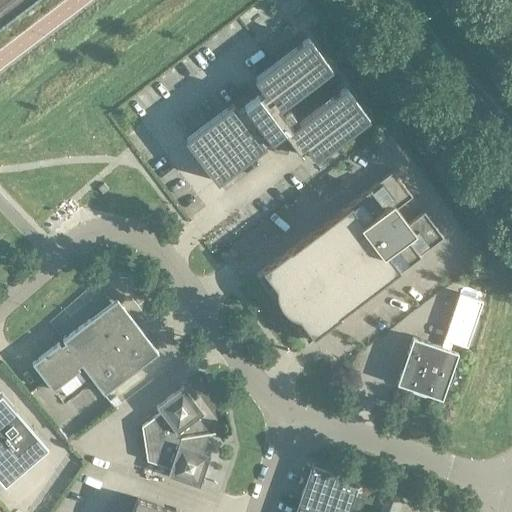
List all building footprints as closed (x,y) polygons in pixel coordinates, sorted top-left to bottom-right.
[(331,69),(307,38),(254,79),(262,90),(245,103),(247,107),(239,112),(232,103),(184,139),(216,181),(264,145),(286,148),(297,150),(300,154),(301,153),(300,151),(306,147),(315,158),(368,118),(345,87),(292,127),(287,121),(294,116),(289,110),(282,115),(278,109),(331,69)] [(411,195),(392,170),(255,273),(266,287),(272,283),(275,287),(275,289),(275,291),(275,294),(276,298),(277,301),(279,303),(280,306),(282,308),(283,310),(285,311),(287,313),(291,315),(294,316),(298,317),(301,322),(295,326),(306,340),(443,236),(423,211),(407,223),(395,207),(411,195)] [(448,349),(412,336),(396,383),(441,398),(447,382),(448,383),(450,379),(452,376),(452,373),(453,368),(452,368),(457,352),(455,351),(457,343),(468,346),(482,300),(458,293),(445,339),(450,341),(448,349)] [(157,352),(116,298),(61,339),(63,342),(60,344),(58,342),(31,362),(45,381),(52,390),(79,369),(77,366),(80,364),(103,394),(157,352)] [(140,425),(143,441),(208,432),(196,416),(202,412),(182,385),(155,405),(160,411),(140,425)] [(47,445),(0,391),(0,390),(0,478),(4,483),(47,445)] [(202,451),(208,432),(143,441),(146,460),(169,467),(166,474),(198,485),(209,453),(202,451)] [(347,511),(357,482),(311,466),(297,504),(319,511),(347,511)] [(176,511),(156,505),(156,504),(136,498),(130,511),(176,511)] [(418,511),(420,507),(392,498),(387,511),(418,511)]
